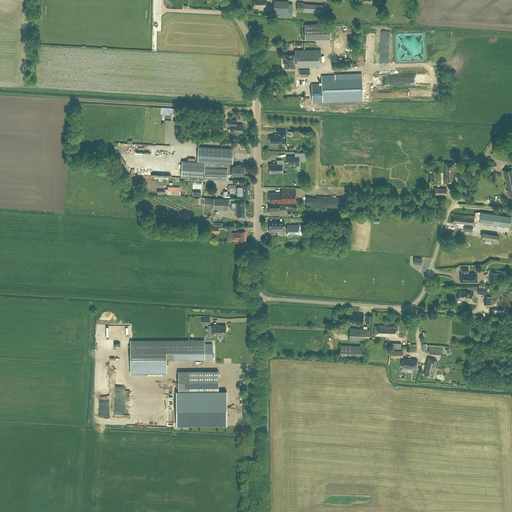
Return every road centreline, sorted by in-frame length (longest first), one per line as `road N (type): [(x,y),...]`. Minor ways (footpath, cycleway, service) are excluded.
road 1 (unclassified): [(258,298),(412,303),(424,290),(450,206),(511,128)]
road 2 (tertiary): [(258,298),(256,69),(227,0)]
road 3 (tertiary): [(260,511),(258,298)]
